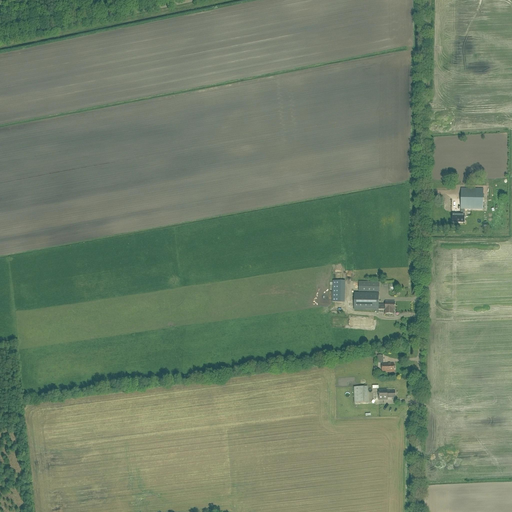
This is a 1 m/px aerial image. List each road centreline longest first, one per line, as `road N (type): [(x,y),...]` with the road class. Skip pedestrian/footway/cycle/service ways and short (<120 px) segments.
road 1 (unclassified): [(417,511),(424,0)]
road 2 (tertiary): [(0,38),(184,0)]
